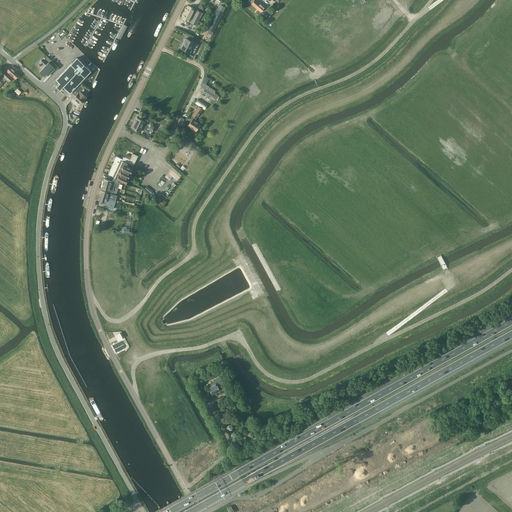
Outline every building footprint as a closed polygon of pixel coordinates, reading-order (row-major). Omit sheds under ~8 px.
[(256,0),(250,0),(250,1),(251,2),(252,3),(251,4),(255,7),(257,9),(255,12),(258,15),(261,11),(264,13),(267,10),(264,8),(264,7),(259,3),(259,2),(256,0)] [(217,9),(208,28),(207,29),(208,30),(207,33),(212,35),(213,32),(212,32),(222,12),(223,12),(225,7),(220,5),(218,9),(217,9)] [(188,6),(185,12),(199,19),(202,13),(188,6)] [(199,19),(185,12),(182,18),(190,23),(189,26),(194,29),(195,25),(199,19)] [(193,55),(198,45),(186,39),(181,49),(193,55)] [(76,57),(52,83),(63,93),(66,89),(70,93),(74,88),(79,82),(90,71),(76,57)] [(41,69),(41,70),(40,71),(45,76),(47,73),(49,75),(55,69),(48,63),(46,65),(41,60),(40,61),(40,62),(39,63),(39,64),(39,66),(39,67),(40,68),(41,69)] [(5,71),(6,72),(2,76),(8,81),(13,76),(15,78),(16,78),(17,78),(18,76),(18,75),(19,74),(10,66),(5,71)] [(79,92),(73,98),(80,104),(86,97),(81,92),(84,89),(81,86),(82,85),(79,82),(74,88),(79,92)] [(214,94),(208,90),(203,87),(203,88),(205,89),(202,93),(211,99),(212,98),(215,100),(219,95),(215,93),(214,94)] [(204,109),(207,105),(198,99),(195,103),(204,109)] [(200,125),(195,121),(196,118),(197,118),(201,112),(197,109),(193,116),(194,116),(192,119),(193,120),(188,126),(195,131),(200,125)] [(140,131),(145,121),(137,118),(132,128),(140,131)] [(117,142),(114,150),(113,154),(116,156),(108,174),(114,177),(117,178),(121,179),(129,183),(135,168),(133,167),(133,165),(134,165),(138,154),(137,154),(140,146),(128,141),(128,140),(125,138),(124,139),(123,140),(120,139),(118,143),(117,142)] [(112,181),(104,179),(102,184),(118,189),(119,184),(119,183),(120,183),(121,179),(114,177),(112,181)] [(118,189),(102,184),(101,189),(108,191),(112,192),(116,194),(118,189)] [(100,191),(99,196),(114,200),(115,196),(112,194),(109,193),(109,192),(108,192),(107,193),(100,191)] [(160,194),(157,199),(162,203),(165,198),(160,194)] [(114,200),(99,196),(98,201),(113,205),(114,200)] [(219,376),(212,380),(214,383),(208,386),(212,394),(219,390),(217,386),(219,385),(220,386),(223,384),(219,376)] [(86,397),(100,422),(106,418),(92,394),(86,397)]
